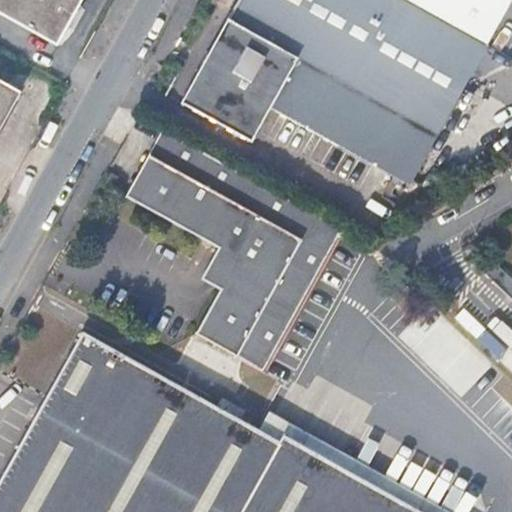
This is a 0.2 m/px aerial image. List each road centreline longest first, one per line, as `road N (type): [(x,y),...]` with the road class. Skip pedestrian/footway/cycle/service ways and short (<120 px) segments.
road 1 (residential): [(164,0),(0,292)]
road 2 (residential): [(511,184),(392,257)]
